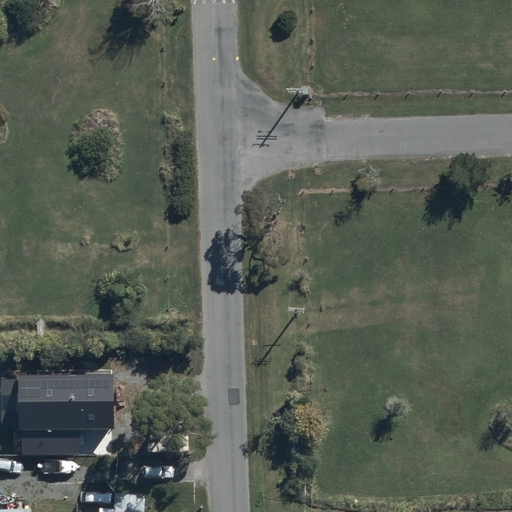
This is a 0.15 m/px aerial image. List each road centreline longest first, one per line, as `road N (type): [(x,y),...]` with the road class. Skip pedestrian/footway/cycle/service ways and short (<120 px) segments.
road 1 (residential): [(224,130),(235,511)]
road 2 (unclassified): [(224,130),(511,125)]
road 3 (residential): [(220,0),(224,130)]
